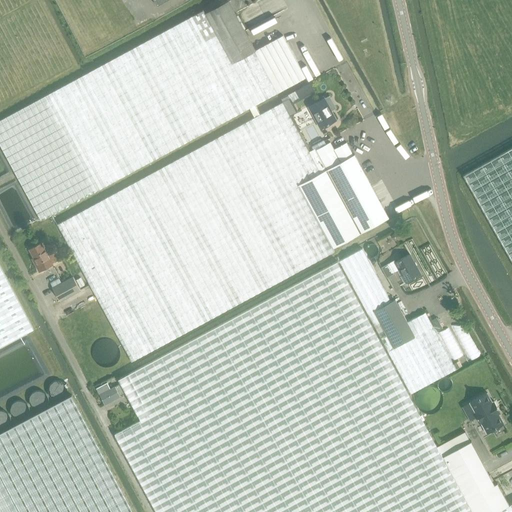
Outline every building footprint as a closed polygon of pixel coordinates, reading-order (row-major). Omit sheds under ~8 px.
[(227,0),(205,13),(231,63),(255,50),(227,0)] [(283,35),(255,50),(231,63),(205,13),(203,10),(0,119),(0,145),(40,221),(305,77),(283,35)] [(281,99),(282,100),(290,116),(296,113),(298,111),(294,104),(315,92),(311,84),(310,83),(308,84),(300,88),(296,90),(296,91),(281,99)] [(336,119),(331,110),(335,108),(329,96),(323,99),(322,99),(308,106),(320,128),(336,119)] [(282,102),(57,224),(90,284),(95,294),(132,362),(334,252),(335,252),(333,248),(298,185),(320,173),(309,152),(282,102)] [(320,173),(298,185),(333,248),(389,217),(354,154),(353,155),(347,142),(346,142),(334,149),(330,142),(316,150),(315,149),(315,148),(309,152),(320,173)] [(511,261),(511,146),(463,175),(511,261)] [(394,232),(390,237),(395,240),(399,236),(394,232)] [(52,262),(56,260),(51,251),(47,254),(41,243),(29,249),(35,261),(33,262),(38,271),(52,263),(52,262)] [(362,249),(339,261),(411,394),(456,369),(453,364),(429,320),(425,312),(418,316),(408,322),(415,336),(393,348),(374,311),(391,302),(390,301),(362,249)] [(393,260),(387,263),(381,267),(387,277),(393,273),(399,270),(406,282),(420,273),(409,254),(394,262),(393,260)] [(140,419),(115,434),(156,511),(472,511),(445,461),(437,447),(436,445),(337,262),(337,261),(220,325),(219,323),(118,378),(140,419)] [(0,347),(33,330),(0,267),(0,347)] [(60,300),(80,289),(73,276),(53,287),(60,300)] [(80,287),(85,285),(81,277),(76,280),(80,287)] [(391,302),(374,311),(393,348),(415,336),(408,322),(407,322),(395,299),(391,302)] [(437,318),(431,320),(437,331),(442,328),(437,318)] [(464,325),(451,326),(470,361),(481,355),(464,325)] [(448,328),(438,333),(453,360),(463,355),(448,328)] [(459,361),(453,364),(456,369),(462,366),(459,361)] [(119,394),(122,392),(118,384),(110,389),(107,383),(96,389),(105,404),(120,396),(119,394)] [(492,401),(490,398),(486,392),(469,401),(474,411),(480,424),(481,423),(486,433),(504,423),(499,414),(500,413),(493,400),(492,401)] [(0,433),(0,511),(133,511),(72,396),(0,433)] [(437,446),(437,447),(445,461),(472,511),(511,511),(511,503),(509,505),(498,483),(494,485),(493,482),(483,464),(471,441),(465,431),(437,446)]
